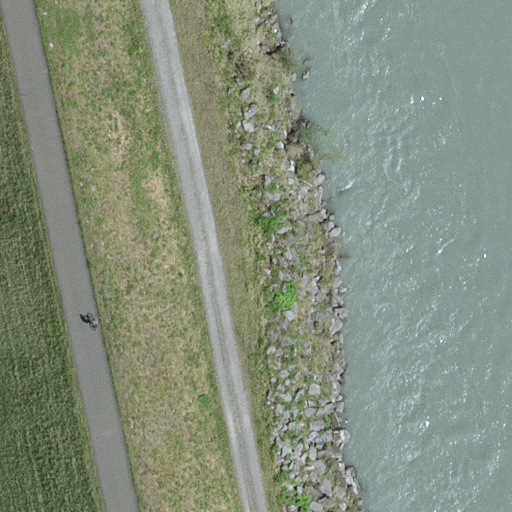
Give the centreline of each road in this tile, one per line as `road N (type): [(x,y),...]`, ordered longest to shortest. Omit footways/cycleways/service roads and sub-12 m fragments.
road 1 (track): [(259,511),(150,0)]
road 2 (track): [(15,0),(119,511)]
